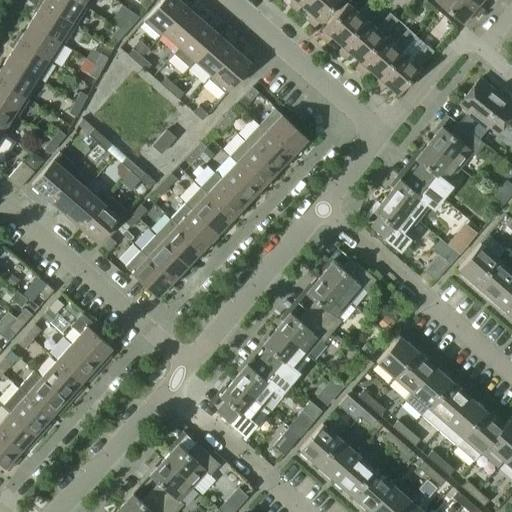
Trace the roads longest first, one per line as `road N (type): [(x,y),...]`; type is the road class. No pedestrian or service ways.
road 1 (residential): [(355,109),(146,333)]
road 2 (residential): [(511,375),(320,210)]
road 3 (residential): [(146,333),(0,503)]
road 4 (residential): [(186,363),(320,210)]
road 5 (residential): [(146,333),(0,201)]
road 6 (residential): [(303,511),(164,388)]
road 7 (residential): [(355,109),(229,0)]
road 8 (residential): [(58,511),(164,388)]
road 9 (residential): [(383,131),(451,50),(478,49)]
